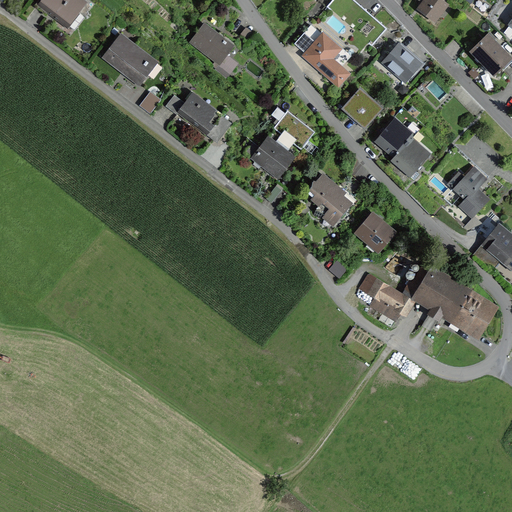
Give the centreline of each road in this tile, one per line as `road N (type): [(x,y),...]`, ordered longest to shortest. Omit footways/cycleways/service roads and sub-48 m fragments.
road 1 (residential): [(0,8),(291,235),(343,303),(396,342)]
road 2 (track): [(0,328),(62,336),(263,476),(292,474),(396,342)]
road 3 (residential): [(242,0),(367,161),(501,294),(511,327),(494,361)]
road 4 (residential): [(386,0),(511,128)]
